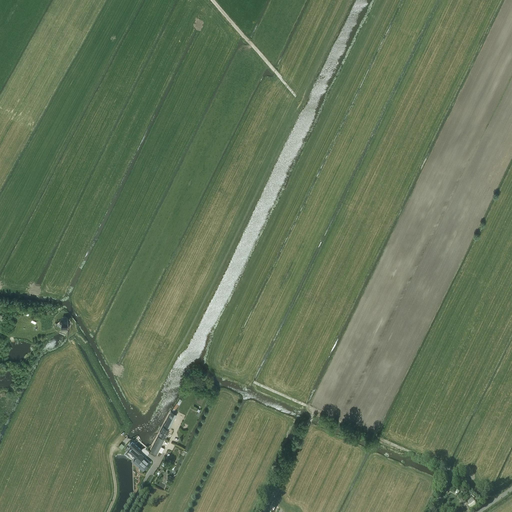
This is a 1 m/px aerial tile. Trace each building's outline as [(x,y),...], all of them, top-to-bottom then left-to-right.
[(59,324),(64,328),(69,323),(64,319),(59,324)] [(178,404),(179,405),(182,400),(179,398),(173,408),(172,411),(174,412),(178,404)] [(171,412),(170,414),(165,423),(159,435),(165,438),(169,430),(167,429),(167,427),(170,428),(176,414),(171,412)] [(151,451),(156,454),(164,440),(158,437),(151,451)] [(132,448),(129,451),(135,457),(137,455),(138,457),(133,462),(138,466),(140,465),(144,469),(150,462),(148,460),(142,455),(141,454),(140,454),(139,453),(141,450),(140,449),(139,448),(132,442),(129,445),(132,448)] [(469,505),(467,506),(471,511),(477,506),(472,498),(467,502),(469,505)]
